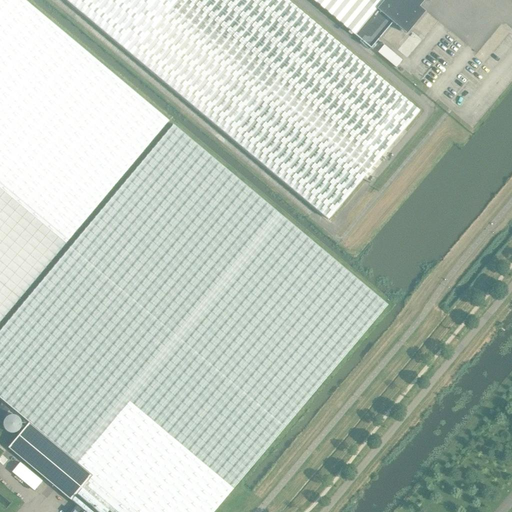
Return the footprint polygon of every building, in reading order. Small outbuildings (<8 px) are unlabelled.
[(0,0),(0,321),(164,126),(168,121),(162,115),(23,0),(0,0)] [(65,0),(328,219),(419,110),(286,0),(65,0)] [(424,0),(312,0),(370,48),(392,22),(406,34),(425,11),(419,6),(424,0)] [(377,52),(396,68),(402,60),(384,44),(377,52)] [(0,398),(29,422),(92,473),(71,499),(85,511),(107,511),(109,510),(110,511),(213,511),(387,305),(173,125),(0,330),(0,398)] [(18,417),(13,422),(21,428),(26,422),(18,417)] [(71,499),(92,473),(29,422),(8,447),(70,500),(71,499)] [(17,465),(12,472),(34,490),(42,481),(19,462),(17,465)]
